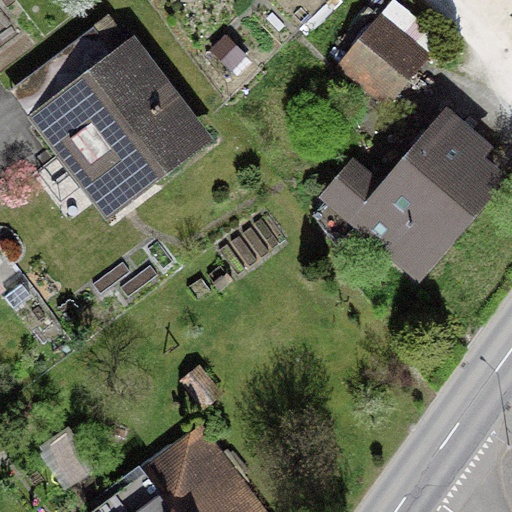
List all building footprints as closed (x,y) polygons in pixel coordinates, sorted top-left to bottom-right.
[(338,65),(385,104),(421,60),(374,21),(338,65)] [(89,29),(73,41),(97,73),(50,108),(112,189),(141,168),(147,176),(195,139),(127,50),(113,61),(89,29)] [(458,155),(468,143),(452,130),(443,142),(433,134),(357,224),(413,272),(489,181),(458,155)] [(183,386),(198,405),(213,393),(198,374),(183,386)] [(254,511),(197,433),(91,511),(254,511)]
